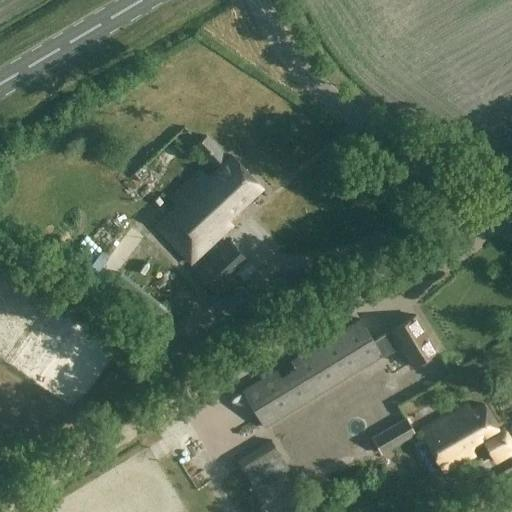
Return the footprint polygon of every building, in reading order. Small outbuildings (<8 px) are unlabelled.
[(195,146),(213,167),(225,157),(207,136),(195,146)] [(226,220),(261,187),(231,156),(208,178),(200,170),(170,199),(177,207),(156,226),(190,263),(231,225),(226,220)] [(178,158),(164,173),(174,181),(188,166),(178,158)] [(213,293),(247,261),(229,242),(195,273),(213,293)] [(283,308),(292,302),(289,297),(280,302),(283,308)] [(382,358),(400,348),(411,366),(436,350),(415,316),(390,331),(373,342),(360,319),(290,362),(294,369),(281,378),(276,370),(241,391),(263,427),(380,356),(382,358)] [(88,339),(73,369),(101,384),(121,345),(110,339),(105,348),(88,339)] [(54,367),(56,377),(75,374),(73,364),(54,367)] [(508,449),(511,446),(511,444),(502,428),(498,431),(483,404),(470,411),(466,404),(420,430),(443,472),(473,455),(469,448),(483,441),(495,462),(510,453),(508,449)] [(380,455),(415,434),(405,417),(370,437),(380,455)] [(248,481),(283,460),(271,439),(236,460),(248,481)] [(511,464),(503,470),(510,483),(511,481),(511,464)]
